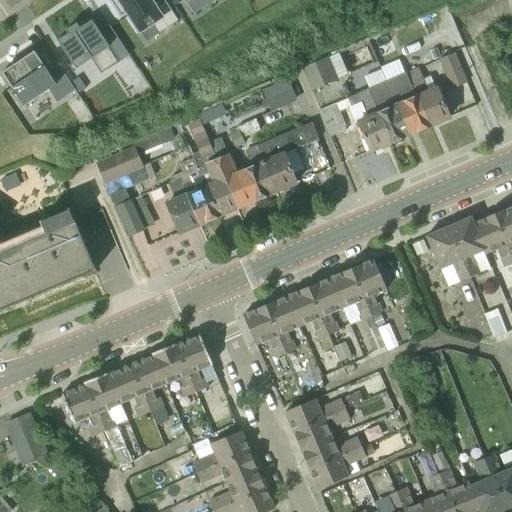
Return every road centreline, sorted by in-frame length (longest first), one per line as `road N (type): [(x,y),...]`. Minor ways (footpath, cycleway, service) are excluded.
road 1 (tertiary): [(211,290),(511,159)]
road 2 (residential): [(307,511),(211,290)]
road 3 (tertiary): [(0,375),(211,290)]
